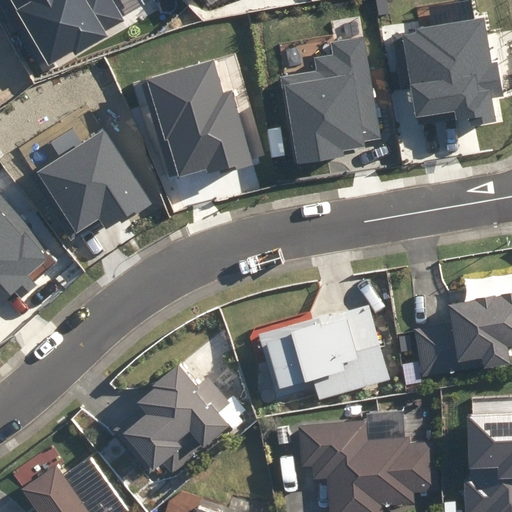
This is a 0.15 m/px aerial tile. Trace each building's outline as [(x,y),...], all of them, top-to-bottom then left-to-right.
[(0,0),(40,67),(73,47),(76,53),(106,35),(99,25),(119,13),(111,0),(0,0)] [(481,15),(401,29),(416,115),(454,108),(457,126),(492,120),(489,98),(503,96),(498,62),(489,64),(481,15)] [(283,80),(297,162),(342,155),(341,146),(379,139),(362,38),(332,44),(334,54),(314,58),(317,74),(283,80)] [(213,61),(150,79),(177,177),(208,168),(209,174),(252,162),(232,91),(222,93),(213,61)] [(104,130),(38,172),(77,232),(98,218),(105,229),(150,200),(104,130)] [(0,301),(13,291),(19,299),(35,285),(28,278),(52,257),(0,197),(0,301)] [(415,331),(422,377),(511,363),(511,357),(510,342),(511,342),(511,292),(453,301),(456,325),(415,331)] [(370,299),(263,329),(281,392),(319,382),(323,395),(392,376),(370,299)] [(118,427),(153,469),(161,463),(160,462),(188,439),(183,432),(195,422),(209,438),(234,417),(224,404),(231,399),(211,374),(204,380),(185,356),(160,377),(163,380),(146,394),(150,400),(118,427)] [(511,511),(511,414),(468,417),(471,480),(465,481),(466,511),(511,511)] [(369,416),(302,420),(305,462),(317,461),(318,474),(331,474),(332,511),(385,511),(385,500),(418,498),(417,487),(438,486),(436,438),(412,439),(411,433),(370,435),(369,416)] [(38,511),(100,511),(61,457),(30,479),(48,505),(38,511)] [(244,511),(202,498),(197,511),(244,511)]
